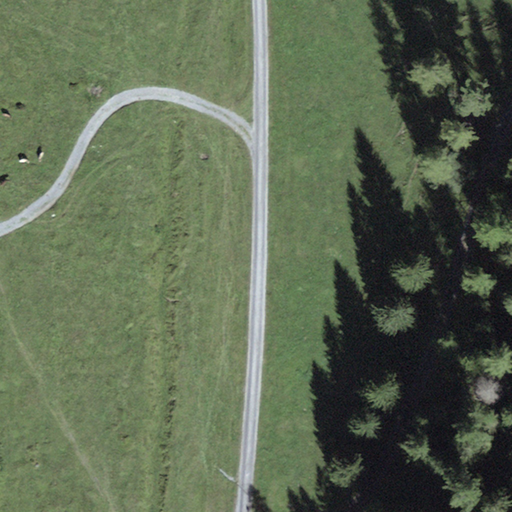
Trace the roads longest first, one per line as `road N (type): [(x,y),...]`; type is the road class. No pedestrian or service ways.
road 1 (unclassified): [(260,0),(264,204),(246,511)]
road 2 (track): [(349,511),(409,414),(511,107)]
road 3 (track): [(263,133),(155,92),(114,104),(59,195),(0,233)]
road 4 (track): [(0,290),(100,475),(110,511)]
